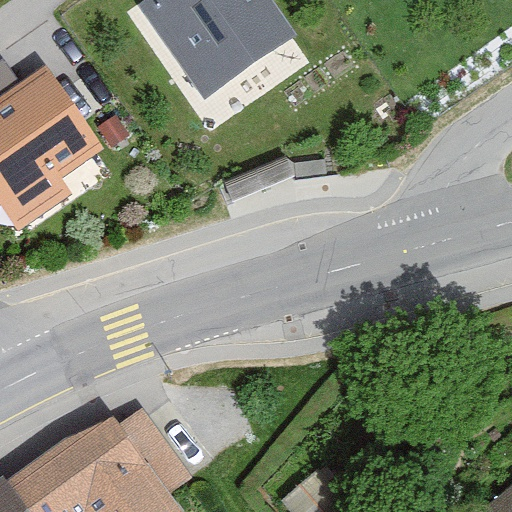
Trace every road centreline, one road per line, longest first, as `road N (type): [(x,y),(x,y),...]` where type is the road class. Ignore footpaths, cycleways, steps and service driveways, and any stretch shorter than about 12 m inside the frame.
road 1 (tertiary): [(446,241),(193,311),(35,372)]
road 2 (residential): [(446,241),(449,182),(511,113)]
